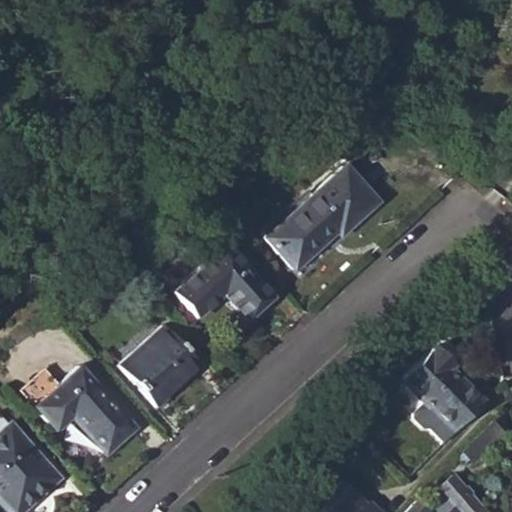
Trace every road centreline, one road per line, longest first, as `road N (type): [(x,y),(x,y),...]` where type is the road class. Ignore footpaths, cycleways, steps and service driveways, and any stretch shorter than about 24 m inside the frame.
road 1 (residential): [(128,511),(422,253)]
road 2 (residential): [(511,306),(489,231),(474,221),(422,253)]
road 3 (residential): [(0,75),(131,0)]
